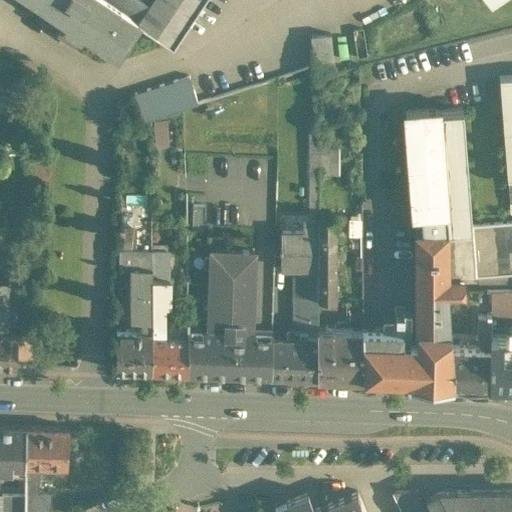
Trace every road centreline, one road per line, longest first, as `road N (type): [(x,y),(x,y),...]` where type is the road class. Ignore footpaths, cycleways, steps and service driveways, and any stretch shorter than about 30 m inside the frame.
road 1 (residential): [(192,475),(511,469)]
road 2 (primary): [(198,404),(511,422)]
road 3 (primary): [(0,397),(198,404)]
